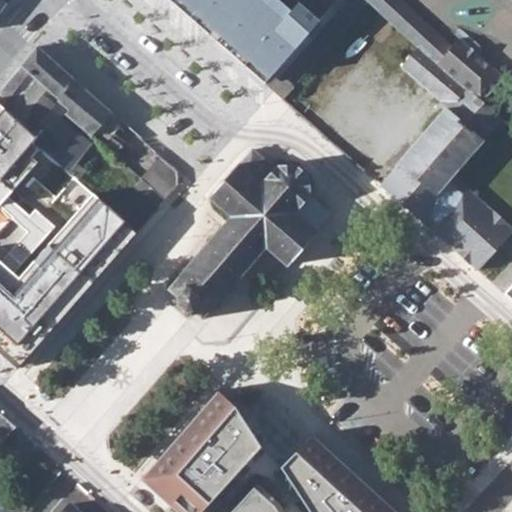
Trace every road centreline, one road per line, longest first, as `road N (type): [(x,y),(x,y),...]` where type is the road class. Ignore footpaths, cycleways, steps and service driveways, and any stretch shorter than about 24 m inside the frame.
road 1 (residential): [(511,325),(278,130),(234,139)]
road 2 (residential): [(10,400),(234,139)]
road 3 (residential): [(78,0),(234,139)]
road 4 (residential): [(10,400),(132,511)]
